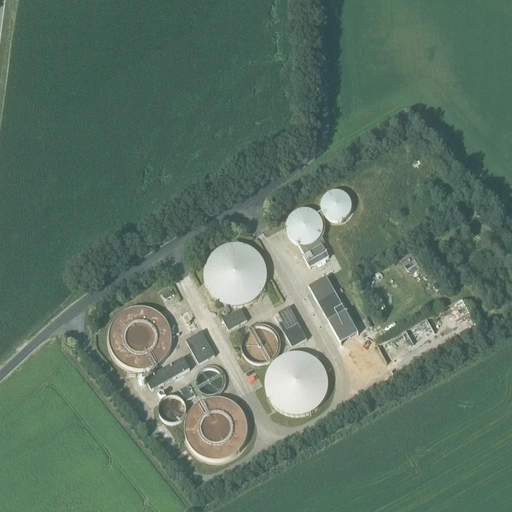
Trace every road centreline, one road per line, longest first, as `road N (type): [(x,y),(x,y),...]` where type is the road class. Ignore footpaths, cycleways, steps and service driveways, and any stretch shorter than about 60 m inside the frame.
road 1 (unclassified): [(0,379),(134,270),(318,151),(326,127),(319,0)]
road 2 (unknown): [(280,442),(337,409),(343,374),(244,201)]
road 3 (unknown): [(77,314),(198,478),(224,477),(280,442)]
road 4 (unknown): [(280,442),(173,245)]
